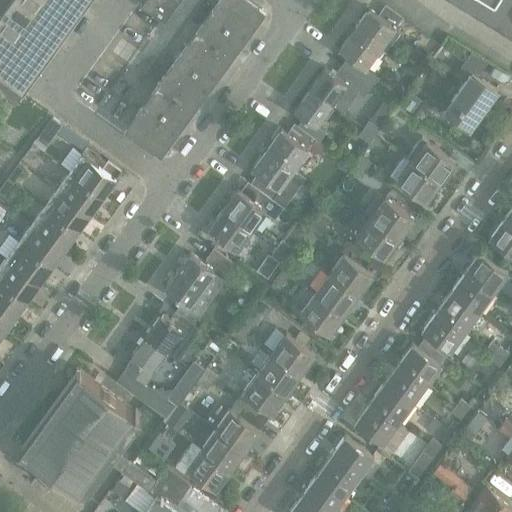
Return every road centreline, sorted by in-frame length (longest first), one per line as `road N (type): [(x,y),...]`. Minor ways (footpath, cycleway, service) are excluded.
road 1 (residential): [(253,511),(511,155)]
road 2 (residential): [(0,415),(170,185)]
road 3 (residential): [(120,0),(53,94),(170,185)]
road 4 (residential): [(170,185),(295,8)]
